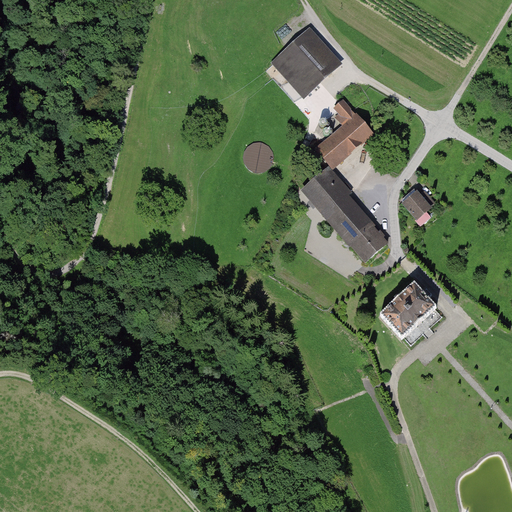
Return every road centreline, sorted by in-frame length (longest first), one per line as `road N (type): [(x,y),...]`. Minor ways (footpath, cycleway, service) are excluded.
road 1 (track): [(0,224),(9,250),(39,273),(77,261),(91,240),(149,0)]
road 2 (residential): [(310,12),(364,76),(511,164)]
road 3 (track): [(198,511),(138,449),(62,395),(20,375),(0,375)]
road 4 (track): [(33,0),(53,145),(96,225)]
road 5 (track): [(436,511),(395,390),(403,368),(433,340)]
road 6 (track): [(442,121),(511,7)]
